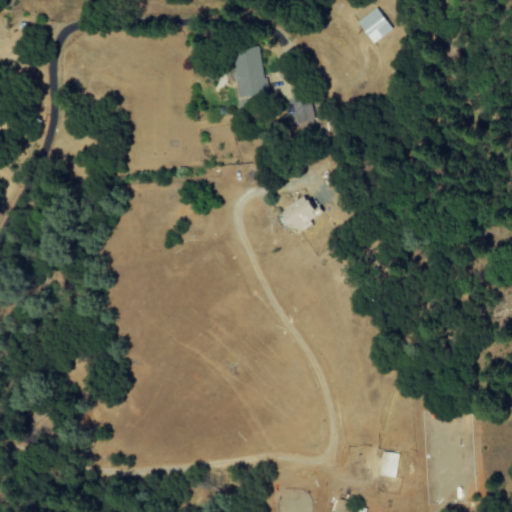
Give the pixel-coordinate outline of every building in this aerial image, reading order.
[(391,30),(376,8),(356,22),(371,44),(391,30)] [(258,50),(233,53),(239,98),(265,95),(258,50)] [(290,105),(295,129),(313,126),(307,101),(290,105)] [(296,232),(316,220),(302,197),(277,212),(286,228),(291,225),(296,232)] [(377,475),(393,478),(398,454),(382,451),(377,475)]
